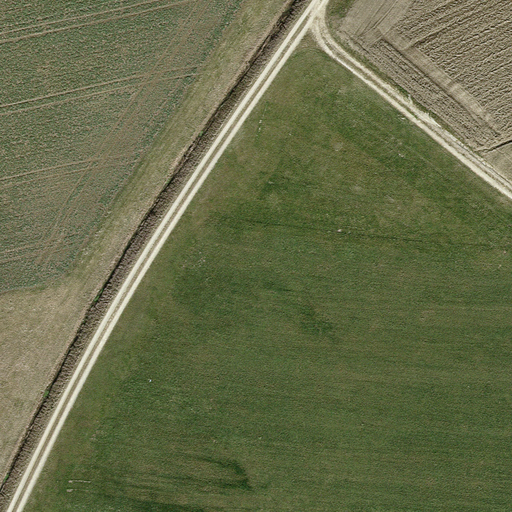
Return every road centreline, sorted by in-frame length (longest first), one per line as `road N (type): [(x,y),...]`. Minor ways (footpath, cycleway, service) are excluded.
road 1 (track): [(324,0),(158,244),(16,511)]
road 2 (track): [(306,25),(511,186)]
